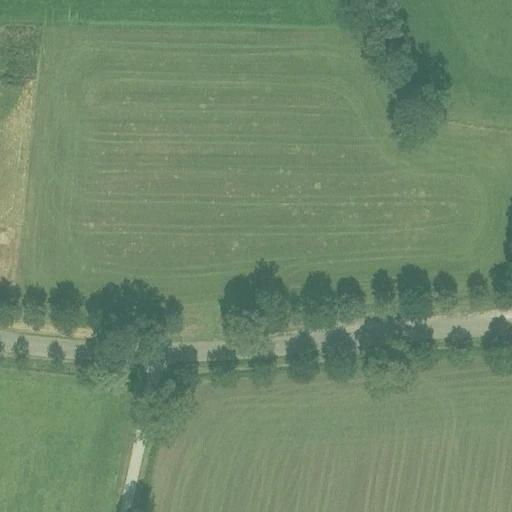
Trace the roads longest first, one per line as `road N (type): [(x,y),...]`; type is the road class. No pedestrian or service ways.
road 1 (unclassified): [(511,326),(164,354),(0,342)]
road 2 (unknown): [(138,511),(164,354)]
